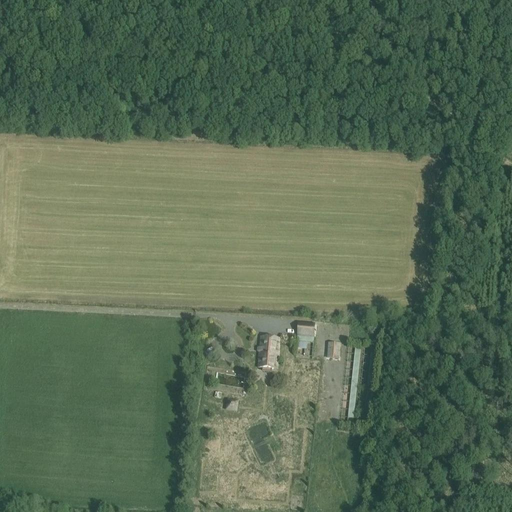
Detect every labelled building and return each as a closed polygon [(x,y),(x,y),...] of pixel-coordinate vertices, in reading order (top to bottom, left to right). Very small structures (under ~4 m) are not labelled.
[(297,337),(314,338),(315,324),(298,323),(297,337)] [(276,370),(279,339),(261,338),(258,369),(276,370)] [(326,359),(339,361),(341,345),(328,344),(326,359)] [(361,348),(356,347),(347,426),(353,426),(361,348)] [(371,349),(363,428),(369,428),(377,350),(371,349)] [(237,413),(238,401),(227,400),(225,411),(237,413)] [(275,440),(269,443),(272,449),(278,445),(275,440)]
